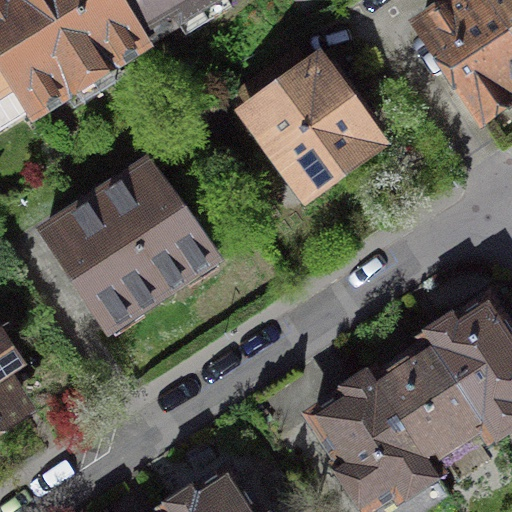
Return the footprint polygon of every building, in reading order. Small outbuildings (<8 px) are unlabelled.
[(143,43),(116,0),(0,0),(0,57),(33,111),(143,43)] [(116,0),(143,43),(212,0),(116,0)] [(511,97),(511,31),(491,0),(456,0),(421,24),(475,105),(501,87),(509,100),(511,97)] [(511,0),(491,0),(511,31),(511,0)] [(300,51),(239,95),(305,186),(366,142),(339,105),(352,95),(341,79),(329,63),(316,73),(300,51)] [(32,112),(33,111),(0,57),(0,126),(29,109),(32,112)] [(105,327),(215,255),(151,166),(98,200),(45,234),(105,327)] [(443,329),(429,339),(492,435),(511,422),(511,336),(488,301),(458,321),(457,320),(443,329)] [(492,435),(429,339),(427,340),(431,346),(418,355),(377,381),(373,376),(371,377),(434,473),(436,472),(428,459),(483,424),(491,436),(492,435)] [(0,419),(17,409),(0,382),(0,374),(4,372),(11,367),(0,350),(0,419)] [(434,473),(371,377),(358,386),(313,416),(370,504),(395,487),(401,495),(434,473)] [(182,502),(168,510),(169,511),(254,511),(227,473),(182,502)]
